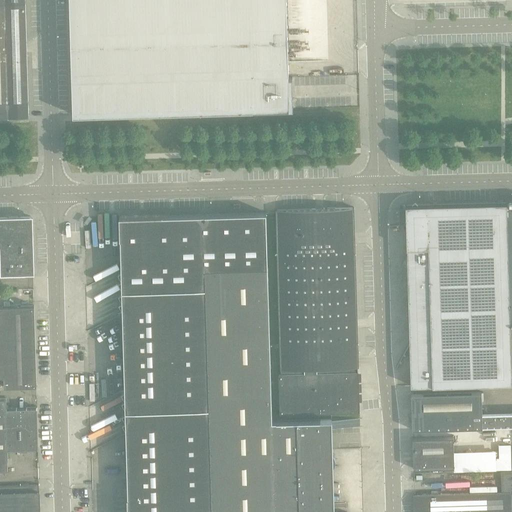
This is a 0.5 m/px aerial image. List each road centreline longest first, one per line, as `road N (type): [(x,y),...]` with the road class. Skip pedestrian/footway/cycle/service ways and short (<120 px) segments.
road 1 (unclassified): [(394,511),(378,187)]
road 2 (unclassified): [(57,195),(378,187)]
road 3 (unclassified): [(67,511),(57,195)]
road 4 (unclassified): [(57,195),(51,0)]
road 5 (unclassified): [(378,187),(374,29)]
road 6 (unclassified): [(374,29),(511,26)]
road 7 (unclassified): [(378,187),(511,183)]
